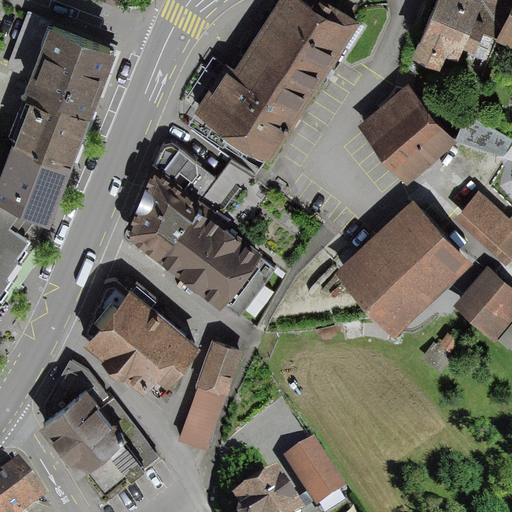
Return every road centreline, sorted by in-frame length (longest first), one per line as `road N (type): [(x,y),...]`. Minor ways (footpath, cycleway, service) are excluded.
road 1 (primary): [(0,414),(50,328),(168,40)]
road 2 (residential): [(0,414),(31,438),(79,511)]
